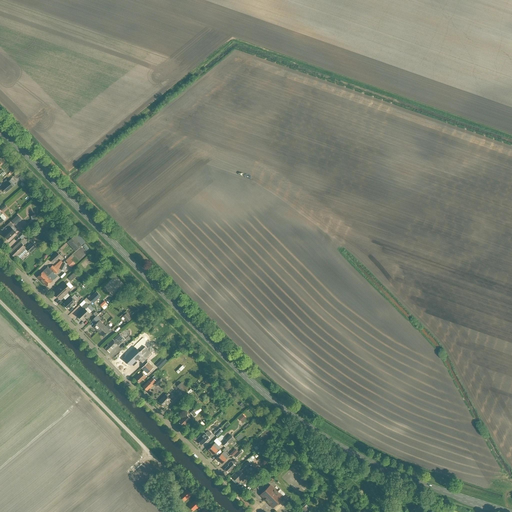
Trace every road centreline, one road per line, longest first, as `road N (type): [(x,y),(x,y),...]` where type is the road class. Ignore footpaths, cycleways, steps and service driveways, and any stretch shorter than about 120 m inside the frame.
road 1 (primary): [(507,511),(364,459),(285,410),(0,128)]
road 2 (tertiary): [(253,511),(0,247)]
road 3 (unclassified): [(175,511),(165,470),(0,302)]
